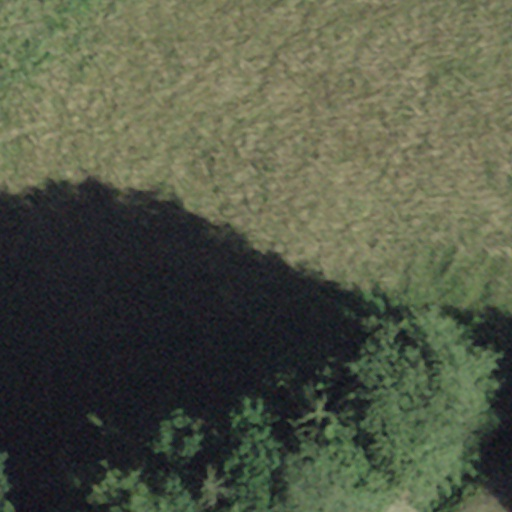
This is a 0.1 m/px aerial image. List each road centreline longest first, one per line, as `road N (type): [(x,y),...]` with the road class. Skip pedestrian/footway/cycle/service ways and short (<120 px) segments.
road 1 (track): [(165,511),(246,436),(511,310)]
road 2 (track): [(402,511),(511,386)]
